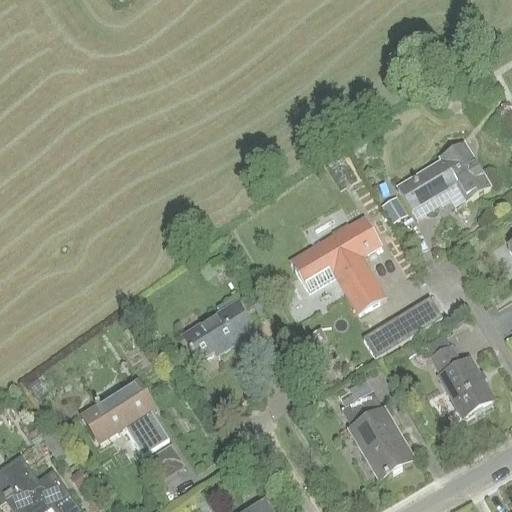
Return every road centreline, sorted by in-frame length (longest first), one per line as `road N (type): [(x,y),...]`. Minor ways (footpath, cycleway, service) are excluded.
road 1 (residential): [(300,511),(251,435),(253,424),(285,406)]
road 2 (residential): [(511,370),(450,266)]
